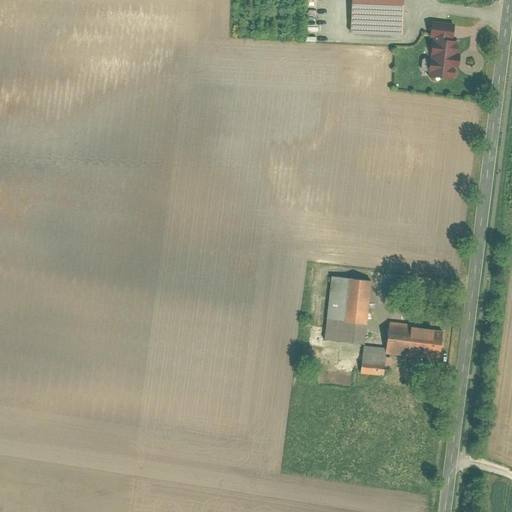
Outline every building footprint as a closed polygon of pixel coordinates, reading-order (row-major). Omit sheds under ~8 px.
[(404,0),(352,0),(351,34),(403,36),(404,0)] [(455,24),(432,21),(430,38),(433,38),(428,77),(454,80),(459,42),(453,41),(455,24)] [(362,276),(324,272),(316,334),(355,339),(362,276)] [(436,327),(382,320),(378,344),(377,350),(432,358),(436,327)] [(378,344),(357,341),(354,363),(375,366),(377,350),(378,344)]
